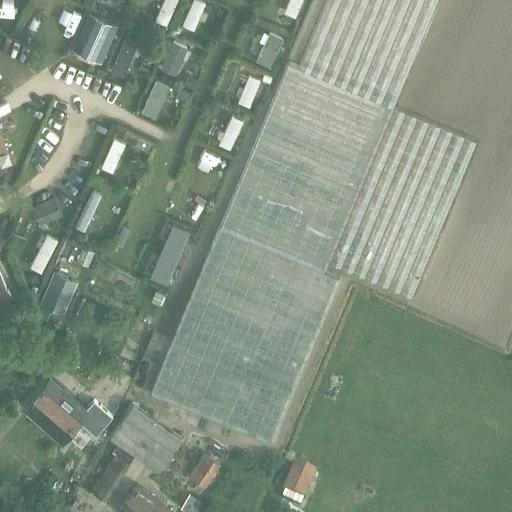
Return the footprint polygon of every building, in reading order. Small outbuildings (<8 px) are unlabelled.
[(394,105),(437,0),(323,0),(295,65),(287,62),(152,394),(270,443),(340,277),(324,270),(328,261),(412,297),(477,141),(394,105)] [(169,24),(178,0),(164,0),(157,19),(169,24)] [(197,27),(206,0),(193,0),(185,23),(197,27)] [(288,0),(286,10),(301,14),(304,0),(288,0)] [(85,36),(79,49),(102,59),(117,27),(94,17),(88,29),(92,31),(88,38),(85,36)] [(249,24),(246,31),(252,34),(256,27),(249,24)] [(174,25),(171,34),(178,37),(181,28),(174,25)] [(269,28),(257,58),(273,64),(285,35),(269,28)] [(113,65),(126,71),(142,38),(128,32),(113,65)] [(178,72),(191,44),(175,37),(162,65),(178,72)] [(240,100),(253,104),(262,75),(249,71),(240,100)] [(155,76),(144,110),(159,115),(171,81),(155,76)] [(188,77),(184,86),(191,89),(196,80),(188,77)] [(181,88),(177,96),(186,100),(190,92),(181,88)] [(210,100),(207,108),(218,114),(222,106),(210,100)] [(236,147),(245,117),(231,113),(222,143),(236,147)] [(119,129),(116,136),(123,139),(126,132),(119,129)] [(204,184),(215,188),(225,159),(213,155),(204,184)] [(87,227),(104,191),(96,187),(78,222),(87,227)] [(55,199),(33,209),(41,225),(62,216),(55,199)] [(154,275),(167,279),(175,251),(161,247),(154,275)] [(0,300),(12,295),(0,270),(0,300)] [(53,271),(39,304),(63,315),(77,282),(53,271)] [(49,389),(31,410),(66,441),(83,422),(96,434),(112,417),(97,404),(91,411),(79,401),(71,409),(49,389)] [(160,470),(182,438),(133,404),(111,436),(160,470)] [(204,453),(189,476),(204,486),(220,463),(204,453)] [(104,504),(130,464),(116,455),(90,495),(104,504)] [(297,464),(285,491),(303,499),(315,472),(297,464)] [(172,511),(174,509),(158,498),(160,495),(139,482),(120,510),(122,511),(172,511)] [(186,511),(196,511),(203,502),(189,493),(179,507),(186,511)]
